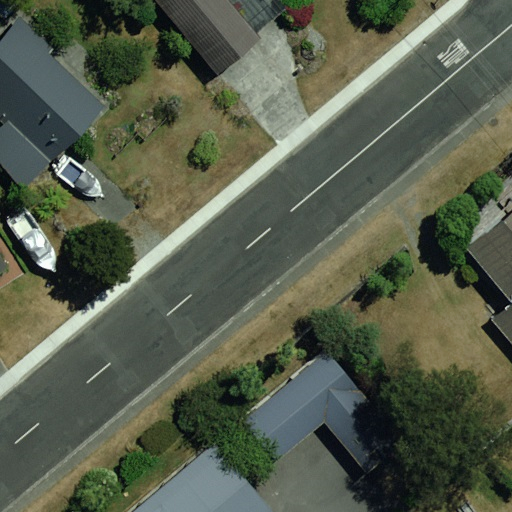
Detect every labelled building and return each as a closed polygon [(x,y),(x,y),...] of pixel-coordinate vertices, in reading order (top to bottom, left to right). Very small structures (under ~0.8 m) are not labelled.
[(136,0),(205,86),(264,39),(233,0),(136,0)] [(30,13),(0,41),(0,106),(46,155),(109,94),(30,13)] [(511,193),(457,241),(505,296),(479,318),(511,356),(511,193)] [(324,349),(281,385),(316,426),(323,420),(359,390),(324,349)] [(281,385),(237,421),(272,462),(316,426),(281,385)] [(359,390),(323,420),(365,472),(402,441),(359,390)] [(211,438),(169,474),(202,511),(275,511),(276,511),(211,438)] [(202,511),(169,474),(127,510),(128,511),(202,511)]
